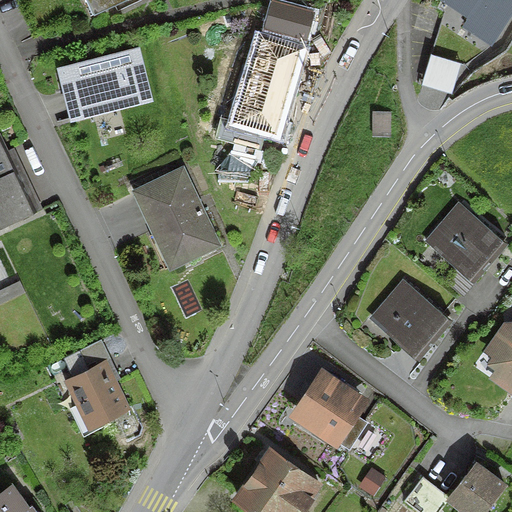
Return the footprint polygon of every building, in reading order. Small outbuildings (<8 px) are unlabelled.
[(54,0),(20,0),(36,33),(64,21),(54,0)] [(84,0),(91,14),(121,0),(84,0)] [(451,0),(468,11),(476,0),(451,0)] [(492,39),(511,7),(511,0),(476,0),(468,11),(463,20),(492,39)] [(272,4),(266,26),(302,36),(308,14),(272,4)] [(279,133),(275,132),(298,49),(259,36),(237,109),(232,108),(229,122),(219,119),(215,135),(244,143),(248,127),(278,135),(279,133)] [(134,52),(59,71),(69,112),(91,107),(85,86),(98,83),(104,104),(144,94),(134,52)] [(425,84),(439,88),(447,60),(433,57),(425,84)] [(461,64),(447,60),(439,88),(453,92),(461,64)] [(388,113),(371,113),(370,136),(387,137),(388,113)] [(0,226),(33,211),(33,212),(35,211),(6,150),(4,151),(0,141),(0,226)] [(158,231),(174,264),(214,245),(179,170),(133,192),(153,233),(158,231)] [(487,257),(500,241),(459,206),(441,227),(437,224),(423,240),(452,266),(443,277),(460,292),(481,267),(482,264),(480,260),(485,255),(487,257)] [(0,302),(23,292),(17,280),(0,288),(0,302)] [(431,334),(444,318),(404,283),(386,304),(384,307),(385,312),(386,313),(393,320),(383,331),(414,357),(425,344),(425,341),(423,339),(429,332),(431,334)] [(511,329),(502,331),(486,354),(495,361),(496,365),(490,374),(511,389),(511,329)] [(61,357),(68,372),(97,359),(90,344),(95,342),(94,341),(61,357)] [(85,428),(127,408),(104,361),(62,381),(63,382),(68,380),(90,424),(85,427),(85,428)] [(339,389),(322,378),(297,414),(331,436),(332,436),(346,446),(363,421),(350,413),(357,402),(350,397),(355,391),(343,383),(339,389)] [(297,511),(316,485),(269,451),(235,498),(254,511),(297,511)] [(480,511),(502,485),(473,463),(446,497),(445,498),(463,511),(480,511)] [(382,477),(372,471),(360,488),(369,494),(382,477)] [(415,511),(433,487),(420,477),(402,500),(415,511)] [(434,511),(445,498),(446,497),(433,487),(415,511),(416,511),(434,511)] [(0,511),(32,511),(28,506),(23,510),(7,488),(0,492),(0,511)] [(70,500),(77,511),(104,511),(90,488),(70,500)]
